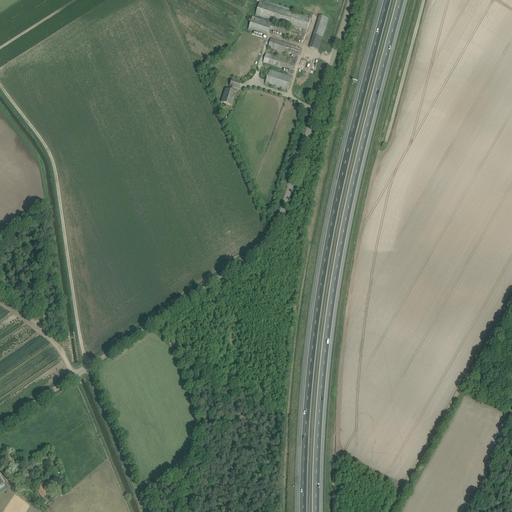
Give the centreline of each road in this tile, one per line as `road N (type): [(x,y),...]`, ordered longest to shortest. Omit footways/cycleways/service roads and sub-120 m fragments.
road 1 (unclassified): [(0,427),(268,239),(350,0)]
road 2 (motorway): [(386,0),(319,287),(301,511)]
road 3 (motorway): [(316,511),(332,291),(399,0)]
road 4 (track): [(144,511),(85,368),(54,166),(0,85)]
road 5 (track): [(392,511),(511,301)]
road 6 (unclassified): [(387,138),(421,0)]
